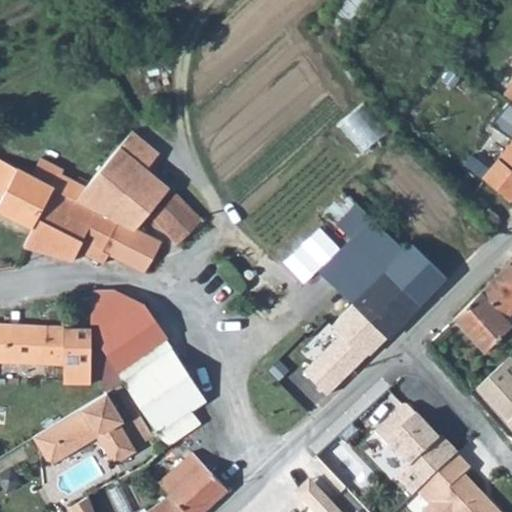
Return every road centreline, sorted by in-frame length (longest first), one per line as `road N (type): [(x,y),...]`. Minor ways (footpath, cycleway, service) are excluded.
road 1 (track): [(224,227),(191,179),(172,80),(211,0)]
road 2 (residential): [(271,463),(175,294)]
road 3 (residential): [(405,337),(271,463)]
road 4 (residential): [(175,294),(99,277),(0,287)]
road 5 (residential): [(511,464),(405,337)]
road 6 (residential): [(511,231),(405,337)]
